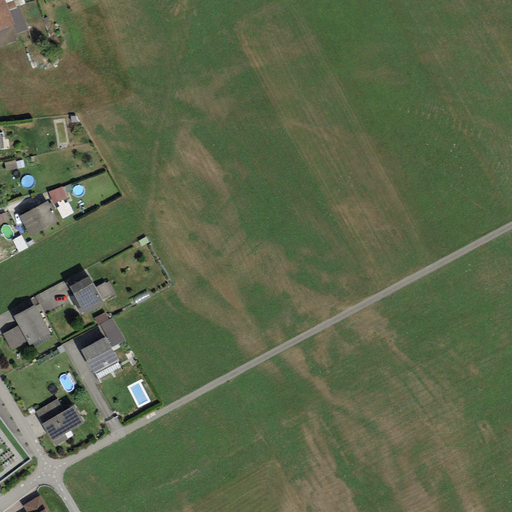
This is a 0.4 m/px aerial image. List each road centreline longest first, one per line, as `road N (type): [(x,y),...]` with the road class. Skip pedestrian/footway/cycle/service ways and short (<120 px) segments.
road 1 (track): [(202,395),(511,230)]
road 2 (residential): [(49,469),(202,395)]
